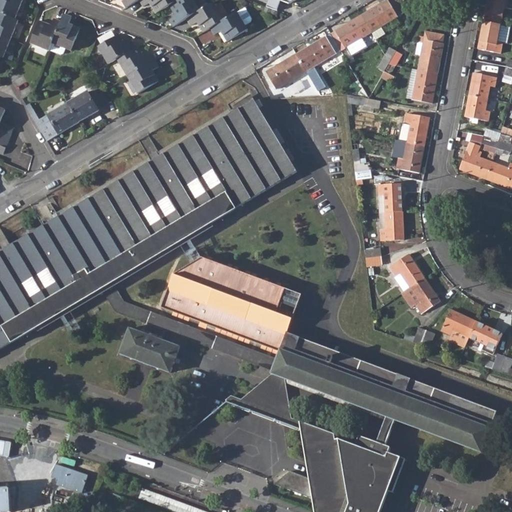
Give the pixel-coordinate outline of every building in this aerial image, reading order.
[(0,0),(0,13),(14,19),(22,0),(0,0)] [(126,0),(123,2),(127,9),(140,1),(141,0),(126,0)] [(150,3),(157,14),(170,6),(177,2),(176,0),(141,0),(140,1),(143,7),(150,3)] [(170,20),(175,28),(188,19),(201,11),(194,0),(180,0),(177,2),(170,6),(176,16),(170,20)] [(275,0),(270,0),(268,8),(273,9),(278,11),(281,2),(275,0)] [(362,16),(372,33),(397,18),(396,15),(402,11),(395,0),(394,0),(389,3),(387,1),(362,16)] [(488,0),(485,21),(502,25),(504,8),(510,9),(511,0),(488,0)] [(198,21),(205,33),(212,28),(226,20),(215,3),(201,11),(188,19),(192,25),(198,21)] [(247,8),(240,12),(247,25),(253,21),(253,19),(247,8)] [(226,20),(212,28),(216,35),(223,31),(230,42),(246,32),(250,30),(247,25),(240,12),(226,20)] [(0,35),(11,40),(18,21),(14,19),(0,13),(0,35)] [(67,50),(73,52),(82,31),(71,26),(73,18),(66,15),(62,23),(54,45),(67,50)] [(336,31),(346,48),(372,33),(362,16),(336,31)] [(54,45),(62,23),(55,20),(52,28),(40,23),(31,45),(50,52),(51,52),(54,45)] [(479,49),(501,53),(503,42),(498,41),(502,25),(485,21),(479,49)] [(424,41),(421,59),(418,70),(438,74),(443,44),(442,44),(444,36),(426,33),(424,41)] [(111,34),(99,41),(103,47),(115,40),(111,34)] [(0,57),(3,59),(11,40),(0,35),(0,57)] [(297,55),(307,72),(336,54),(326,37),(297,55)] [(117,61),(136,50),(132,44),(125,48),(119,38),(115,40),(103,47),(98,50),(109,67),(117,61)] [(67,50),(54,45),(51,52),(62,57),(65,55),(67,50)] [(117,61),(128,79),(156,62),(152,56),(145,60),(138,49),(136,50),(117,61)] [(267,72),(277,89),(307,72),(297,55),(267,72)] [(128,79),(138,96),(160,84),(153,73),(160,68),(156,62),(128,79)] [(384,72),(390,75),(395,65),(388,64),(384,72)] [(413,99),(432,103),(438,74),(418,70),(413,99)] [(470,95),(488,99),(490,87),(495,88),(497,78),(475,73),(470,95)] [(69,103),(80,122),(99,110),(92,99),(88,92),(69,103)] [(100,94),(92,99),(99,110),(107,106),(100,94)] [(466,117),(489,122),(490,112),(486,111),(488,99),(470,95),(466,117)] [(364,106),(378,109),(380,101),(366,98),(364,106)] [(0,349),(103,289),(113,283),(297,172),(254,100),(0,252),(0,349)] [(34,101),(26,106),(43,135),(54,128),(58,135),(80,122),(69,103),(66,105),(52,113),(44,118),(34,101)] [(0,155),(3,156),(13,129),(1,124),(6,111),(0,108),(0,155)] [(407,113),(404,124),(410,125),(407,142),(424,145),(429,118),(407,113)] [(402,141),(407,142),(410,125),(404,124),(402,141)] [(54,128),(43,135),(47,141),(58,135),(54,128)] [(486,135),(499,140),(502,134),(488,129),(486,135)] [(486,135),(474,134),(471,141),(480,145),(482,146),(483,143),(486,135)] [(499,140),(511,144),(511,137),(502,134),(499,140)] [(499,140),(486,135),(483,143),(486,144),(485,149),(495,152),(497,148),(499,140)] [(497,148),(511,152),(511,151),(511,144),(499,140),(497,148)] [(402,141),(398,157),(404,159),(407,142),(402,141)] [(471,141),(461,169),(486,179),(492,163),(479,158),(482,152),(478,151),(480,145),(471,141)] [(424,145),(407,142),(404,159),(398,157),(396,169),(419,173),(424,145)] [(353,150),(356,172),(371,171),(370,163),(361,164),(359,150),(353,150)] [(486,179),(511,188),(511,164),(510,164),(508,169),(492,163),(486,179)] [(356,172),(357,180),(372,178),(371,171),(356,172)] [(379,185),(379,196),(385,196),(386,213),(403,212),(401,184),(379,185)] [(403,212),(386,213),(387,230),(381,230),(381,241),(404,240),(403,212)] [(365,250),(366,258),(381,257),(380,249),(365,250)] [(402,275),(411,288),(424,278),(409,256),(391,268),(397,277),(402,275)] [(201,258),(177,274),(163,309),(280,353),(278,360),(274,371),(272,374),(286,380),(383,416),(374,441),(356,434),(353,444),(335,438),(334,433),(299,420),(301,431),(308,476),(290,469),(273,483),(312,497),(314,511),(376,511),(385,490),(389,491),(400,461),(402,458),(386,452),(388,446),(382,444),(392,419),(482,453),(498,412),(288,334),(293,318),(276,312),(285,289),(201,258)] [(415,304),(422,314),(440,302),(424,278),(411,288),(420,301),(415,304)] [(184,337),(274,371),(278,360),(125,302),(113,283),(103,289),(117,312),(175,334),(171,344),(180,348),(184,337)] [(442,331),(452,336),(468,343),(470,338),(477,322),(451,311),(442,331)] [(483,349),(493,354),(502,334),(477,322),(470,338),(485,344),(483,349)] [(170,373),(180,348),(171,344),(130,328),(120,354),(170,373)] [(414,344),(422,346),(426,332),(418,329),(414,344)] [(422,346),(430,349),(435,335),(426,332),(422,346)] [(450,341),(465,348),(468,343),(452,336),(450,341)] [(493,369),(501,372),(506,357),(498,354),(493,369)] [(501,372),(509,375),(511,365),(511,358),(506,357),(501,372)] [(271,420),(301,431),(299,420),(292,418),(286,380),(272,374),(243,400),(234,396),(226,403),(249,412),(271,420)] [(57,485),(82,494),(89,476),(56,465),(53,477),(59,479),(57,485)] [(138,497),(176,511),(207,511),(142,487),(138,497)] [(12,511),(11,488),(0,488),(0,511),(12,511)]
